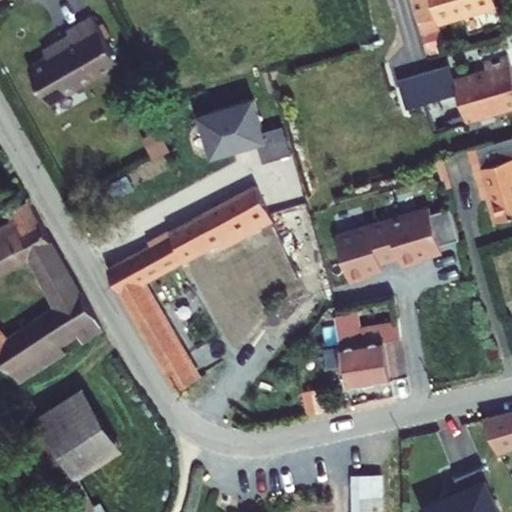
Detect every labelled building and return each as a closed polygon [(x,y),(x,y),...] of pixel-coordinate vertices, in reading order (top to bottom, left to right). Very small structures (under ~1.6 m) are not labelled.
[(401,0),(410,28),(430,22),(428,16),(481,0),(401,0)] [(23,51),(42,87),(114,51),(88,2),(63,14),(66,20),(70,27),(55,35),(23,51)] [(51,27),(55,35),(70,27),(66,20),(51,27)] [(444,80),(456,120),(511,102),(511,92),(501,56),(479,63),(481,69),(444,80)] [(257,130),(246,99),(194,118),(208,157),(250,142),(260,139),(257,130)] [(159,122),(137,133),(147,153),(148,153),(169,143),(159,122)] [(286,153),(276,124),(257,130),(260,139),(250,142),(257,162),(286,153)] [(480,180),(492,218),(511,211),(511,129),(464,143),(470,162),(469,162),(475,181),(480,180)] [(179,163),(141,184),(154,207),(192,186),(179,163)] [(181,372),(196,363),(138,268),(202,232),(206,239),(255,211),(248,199),(239,182),(216,196),(167,224),(106,260),(175,376),(181,372)] [(0,259),(24,246),(44,281),(67,267),(23,191),(7,202),(12,211),(0,218),(0,259)] [(432,230),(446,225),(439,203),(422,209),(420,202),(334,230),(348,274),(369,267),(368,263),(383,258),(381,254),(394,250),(398,263),(423,255),(419,244),(435,239),(432,230)] [(67,267),(44,281),(56,300),(78,286),(67,267)] [(4,331),(0,333),(0,349),(10,362),(14,359),(22,372),(65,343),(59,334),(72,326),(79,338),(100,325),(88,306),(90,305),(84,294),(78,286),(56,300),(4,331)] [(329,313),(342,382),(388,374),(380,332),(350,338),(345,310),(329,313)] [(398,329),(380,332),(388,374),(405,371),(398,329)] [(79,377),(33,407),(74,470),(120,440),(79,377)] [(497,444),(511,437),(511,404),(484,410),(497,444)] [(494,511),(482,481),(490,478),(481,456),(448,470),(457,491),(423,506),(425,511),(494,511)] [(361,511),(360,487),(381,486),(380,463),(350,465),(352,511),(361,511)] [(382,511),(381,486),(360,487),(361,511),(382,511)]
